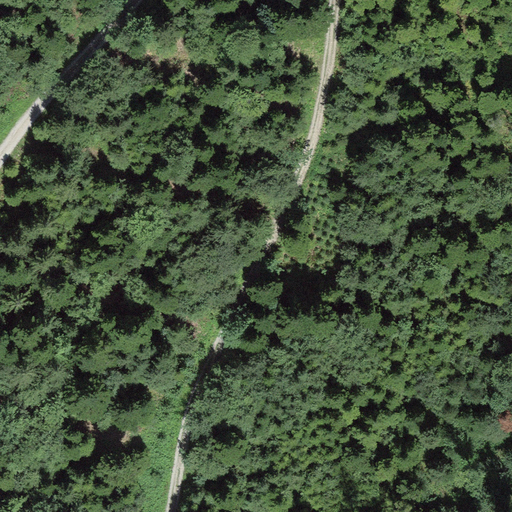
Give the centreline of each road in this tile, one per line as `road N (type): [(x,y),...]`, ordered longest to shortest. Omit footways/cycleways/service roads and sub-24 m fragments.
road 1 (track): [(328,0),(321,91),(280,208),(188,411),(172,511)]
road 2 (track): [(131,0),(0,160)]
